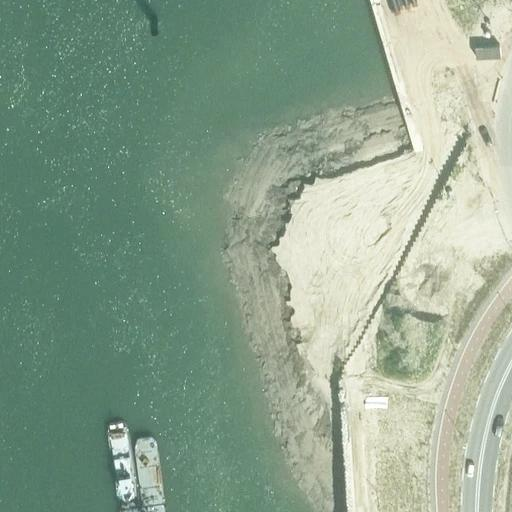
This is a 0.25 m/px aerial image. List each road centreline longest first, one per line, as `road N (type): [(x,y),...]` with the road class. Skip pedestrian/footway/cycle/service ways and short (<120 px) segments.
road 1 (unknown): [(0,324),(401,237),(511,226)]
road 2 (secondary): [(472,511),(473,475),(511,359)]
